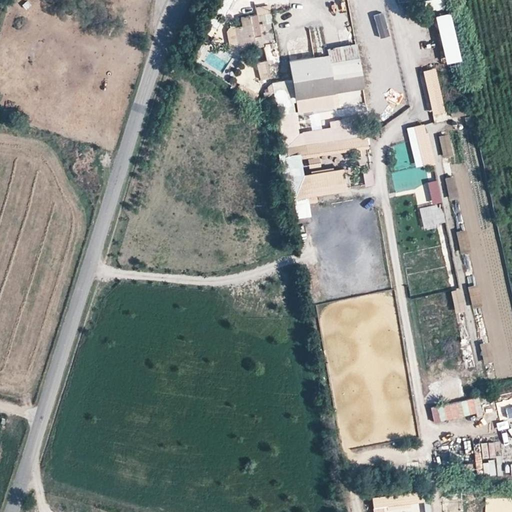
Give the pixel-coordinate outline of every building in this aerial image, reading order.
[(443,60),(458,56),(446,8),(431,12),(443,60)] [(240,24),(227,26),(225,30),(229,51),(262,44),(256,15),(256,12),(247,14),(239,16),(240,24)] [(270,12),(256,15),(262,44),(276,42),(270,12)] [(208,15),(206,23),(216,26),(219,18),(208,15)] [(309,38),(299,39),(300,46),(286,48),(287,55),(311,53),(309,38)] [(324,53),(325,60),(355,55),(352,41),(323,46),(324,53)] [(360,84),(355,55),(325,60),(324,53),(319,54),(286,59),(292,96),(295,96),(335,89),(360,84)] [(258,77),(269,74),(265,57),(254,60),(258,77)] [(422,67),(428,112),(442,110),(436,65),(422,67)] [(338,102),(335,89),(295,96),(297,110),(338,102)] [(450,107),(453,126),(465,125),(462,106),(450,107)] [(368,134),(365,114),(331,119),(332,127),(329,128),(328,126),(299,131),(300,132),(296,133),(292,112),(275,115),(280,148),(368,134)] [(404,126),(414,166),(434,161),(424,121),(404,126)] [(446,131),(436,134),(442,155),(451,152),(446,131)] [(344,190),(341,166),(301,171),(299,152),(274,156),(280,199),(344,190)] [(325,164),(335,163),(333,152),(323,154),(325,164)] [(454,174),(444,175),(445,196),(456,195),(454,174)] [(437,177),(426,179),(430,202),(441,200),(437,177)] [(427,206),(432,222),(443,219),(438,203),(427,206)] [(438,233),(441,250),(449,249),(446,232),(438,233)] [(475,282),(465,284),(470,304),(480,302),(475,282)] [(458,286),(448,288),(453,310),(463,307),(458,286)] [(473,305),(477,337),(485,336),(481,304),(473,305)] [(482,362),(492,360),(487,339),(477,341),(482,362)] [(458,345),(462,368),(475,366),(470,343),(458,345)]
